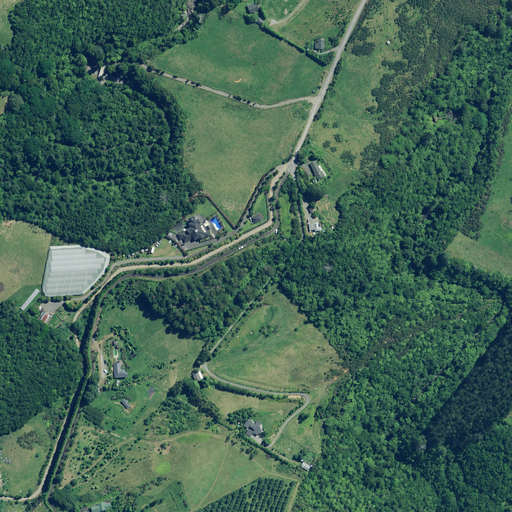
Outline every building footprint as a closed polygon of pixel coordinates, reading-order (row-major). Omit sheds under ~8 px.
[(255,5),(254,2),(248,5),(251,12),(259,9),(257,4),(255,5)] [(324,49),(325,39),(319,39),(318,43),(316,43),(316,48),(324,49)] [(316,161),(311,164),(315,173),(314,174),(315,176),(316,175),(318,179),(325,176),(322,170),(321,171),(316,161)] [(262,219),(259,214),(252,218),(254,223),(262,219)] [(205,221),(205,223),(204,223),(201,218),(197,220),(195,216),(190,218),(192,223),(189,224),(191,227),(177,234),(180,240),(183,238),(185,242),(194,238),(195,241),(199,238),(200,240),(210,235),(208,230),(207,231),(206,227),(210,225),(207,220),(205,221)] [(319,222),(309,224),(310,228),(308,228),(308,230),(315,230),(316,231),(323,231),(322,227),(319,227),(319,222)] [(52,317),(43,311),(37,319),(46,325),(52,317)] [(121,370),(121,363),(114,364),(115,378),(128,377),(128,373),(125,373),(125,370),(121,370)] [(199,372),(193,375),(196,382),(202,379),(199,372)] [(248,428),(249,428),(246,434),(251,436),(254,432),(258,434),(262,431),(260,426),(262,423),(258,420),(256,424),(248,419),(244,425),(248,428)] [(311,466),(304,461),(301,466),(308,471),(311,466)] [(106,511),(106,509),(112,508),(111,503),(106,504),(105,502),(98,503),(98,505),(91,506),(92,511),(94,511),(102,510),(102,511),(106,511)]
